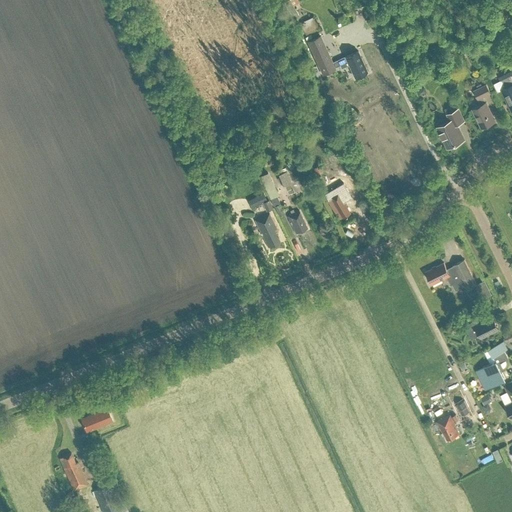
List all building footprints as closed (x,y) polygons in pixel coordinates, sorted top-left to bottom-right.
[(292,17),(298,14),(292,3),(286,6),(292,17)] [(318,27),(312,16),(300,22),(305,34),(318,27)] [(320,35),(307,40),(322,73),(335,68),(334,66),(340,64),(341,67),(348,64),(354,76),(367,70),(357,50),(332,62),(320,35)] [(501,89),(511,83),(511,78),(510,75),(511,73),(511,60),(495,69),(500,79),(493,83),(497,91),(501,89)] [(511,83),(501,89),(511,110),(511,109),(511,83)] [(483,96),(491,92),(486,84),(474,90),(478,99),(481,104),(472,108),(482,127),(495,120),(486,101),(483,96)] [(416,90),(418,95),(426,92),(424,86),(416,90)] [(457,123),(464,119),(458,108),(447,113),(451,119),(437,126),(448,147),(464,138),(457,123)] [(324,170),(327,175),(328,175),(332,180),(337,177),(334,171),(336,170),(333,165),(324,170)] [(291,181),(285,167),(279,170),(281,173),(278,174),(283,185),(291,181)] [(340,219),(350,213),(346,206),(347,205),(338,190),(326,197),(335,212),(336,211),(340,219)] [(266,199),(263,192),(248,199),(252,207),(262,202),(261,202),(266,199)] [(262,202),(265,210),(271,207),(268,199),(262,202)] [(273,206),(278,215),(284,212),(281,207),(286,205),(284,200),(279,202),(279,203),(273,206)] [(295,232),(307,227),(299,210),(287,215),(295,232)] [(268,246),(280,240),(274,228),(276,227),(269,213),(255,219),(268,246)] [(485,279),(477,283),(464,258),(453,264),(455,266),(448,270),(444,262),(426,271),(432,283),(446,276),(450,284),(452,283),(455,290),(464,285),(470,298),(481,293),(484,298),(492,294),(485,279)] [(481,337),(499,328),(493,317),(478,324),(476,319),(464,325),(471,339),(480,334),(481,337)] [(485,388),(489,386),(505,378),(501,369),(504,367),(506,365),(507,362),(507,359),(506,357),(508,356),(504,349),(507,348),(503,341),(489,348),(496,360),(476,370),(485,388)] [(474,413),(461,386),(448,393),(461,419),(474,413)] [(107,406),(81,417),(86,430),(112,419),(107,406)] [(447,439),(460,432),(454,421),(451,415),(450,414),(437,420),(442,431),(443,431),(447,439)] [(75,488),(89,481),(78,460),(76,461),(71,452),(59,457),(75,488)] [(126,503),(119,506),(109,482),(94,489),(103,511),(128,511),(129,511),(126,503)]
